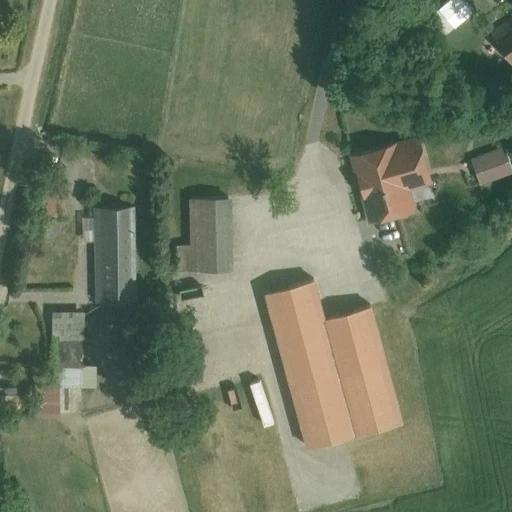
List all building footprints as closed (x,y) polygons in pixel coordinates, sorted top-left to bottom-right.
[(511,16),(479,39),(506,79),(511,75),(511,16)] [(410,138),(345,157),(364,225),(401,215),(394,191),(423,182),(410,138)] [(34,178),(44,220),(68,214),(57,172),(34,178)] [(185,202),(185,273),(226,273),(226,202),(185,202)] [(88,210),(92,305),(130,303),(126,208),(88,210)] [(248,297),(268,353),(298,343),(278,287),(248,297)] [(312,318),(343,436),(394,423),(363,305),(312,318)] [(47,342),(46,389),(78,390),(80,343),(47,342)]
